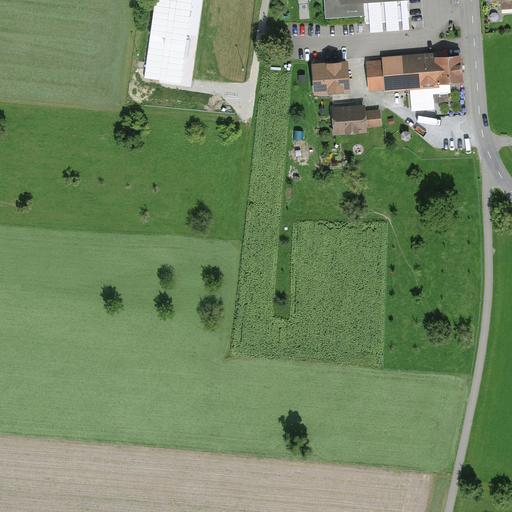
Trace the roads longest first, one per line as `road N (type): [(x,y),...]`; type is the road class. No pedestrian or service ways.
road 1 (track): [(448,511),(487,312),(487,186),(499,173)]
road 2 (tertiary): [(471,0),(480,124),(511,190)]
road 3 (track): [(259,37),(241,167)]
